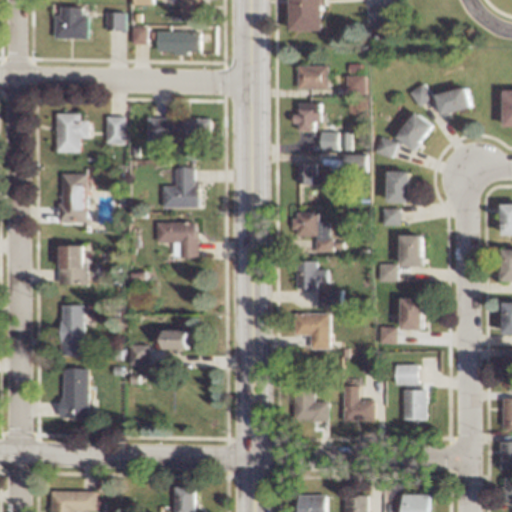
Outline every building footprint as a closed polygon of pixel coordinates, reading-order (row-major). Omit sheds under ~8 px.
[(182,0),(183,19),(206,19),(206,0),(182,0)] [(326,30),(325,0),(292,0),(293,31),(326,30)] [(84,7),(62,6),(62,15),(56,15),(55,38),(90,39),(90,17),(83,16),(84,7)] [(127,12),(107,12),(107,30),(127,31),(127,12)] [(149,43),(149,27),(133,27),(133,43),(149,43)] [(201,52),(202,32),(158,31),(158,51),(176,51),(176,55),(190,55),(190,51),(201,52)] [(331,66),(300,66),(300,88),(331,88),(331,66)] [(368,75),(349,76),(349,95),(368,94),(368,75)] [(420,106),(435,98),(426,83),(411,91),(420,106)] [(443,114),(473,109),(470,88),(440,93),(443,114)] [(323,103),(302,103),(302,114),(296,114),(296,124),(301,124),(301,130),(317,131),(317,121),(323,121),(323,103)] [(436,126),(419,112),(400,136),(417,150),(436,126)] [(81,152),(81,138),(90,138),(90,120),(81,120),(81,113),(58,113),(57,152),(81,152)] [(127,116),(107,116),(106,144),(126,145),(127,116)] [(149,118),(149,140),(212,141),(212,118),(149,118)] [(323,150),(341,150),(341,132),(324,131),(323,150)] [(377,153),(394,158),(399,142),(382,137),(377,153)] [(369,169),(369,154),(347,154),(347,168),(369,169)] [(301,184),(328,185),(328,179),(318,178),(319,163),(301,163),(301,184)] [(164,186),(164,208),(201,207),(200,182),(196,182),(196,167),(177,167),(177,186),(164,186)] [(390,202),(412,203),(413,171),(391,171),(390,202)] [(87,222),(88,174),(62,174),(61,222),(87,222)] [(384,225),(402,225),(402,208),(384,208),(384,225)] [(334,251),(334,222),(320,222),(320,212),(297,213),(297,236),(318,236),(318,251),(334,251)] [(158,242),(175,242),(175,257),(199,257),(199,222),(158,222),(158,242)] [(426,235),(403,235),(404,266),(426,266),(426,235)] [(60,246),(61,284),(87,283),(87,245),(60,246)] [(299,288),(319,288),(319,282),(331,282),(331,269),(319,269),(319,261),(299,261),(299,288)] [(399,281),(399,264),(381,264),(381,281),(399,281)] [(345,289),(322,289),(322,307),(344,308),(345,289)] [(403,329),(424,330),(425,298),(404,298),(403,329)] [(61,355),(85,355),(86,323),(85,323),(85,305),(62,304),(61,355)] [(332,313),(297,313),(297,335),(313,335),(312,348),(332,349),(332,313)] [(399,327),(381,326),(381,343),(398,343),(399,327)] [(191,349),(191,330),(166,330),(166,349),(191,349)] [(149,345),(129,345),(129,365),(149,365),(149,345)] [(504,385),(511,385),(511,355),(503,355),(504,385)] [(404,420),(427,419),(427,390),(419,390),(419,364),(396,364),(396,385),(403,384),(404,420)] [(89,368),(62,367),(62,418),(88,418),(89,368)] [(344,421),(376,421),(375,400),(360,400),(359,385),(344,385),(344,421)] [(330,420),(330,401),(316,401),(315,387),(294,387),(295,421),(330,420)] [(511,397),(503,398),(503,427),(511,427),(511,397)] [(511,441),(502,441),(501,469),(511,468),(511,441)] [(174,511),(194,511),(195,487),(175,486),(174,511)] [(97,511),(98,491),(51,490),(51,511),(75,511),(76,511),(97,511)] [(402,494),(402,511),(429,511),(429,494),(402,494)] [(326,511),(327,495),(298,495),(297,511),(326,511)] [(345,496),(345,511),(368,511),(368,495),(345,496)]
